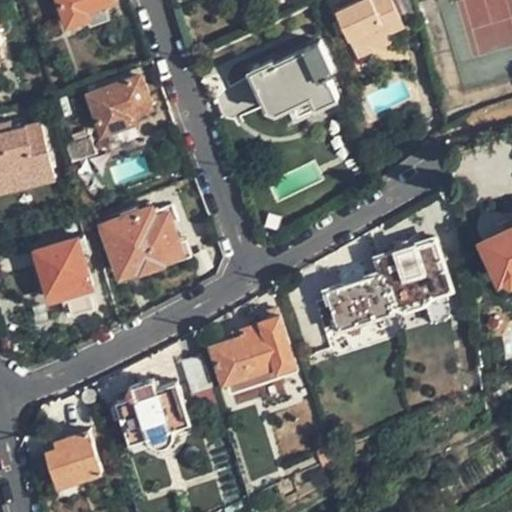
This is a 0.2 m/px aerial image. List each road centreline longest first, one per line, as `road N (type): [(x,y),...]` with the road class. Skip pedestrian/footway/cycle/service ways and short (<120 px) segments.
road 1 (residential): [(151,0),(250,280)]
road 2 (residential): [(250,280),(0,399)]
road 3 (residential): [(435,169),(250,280)]
